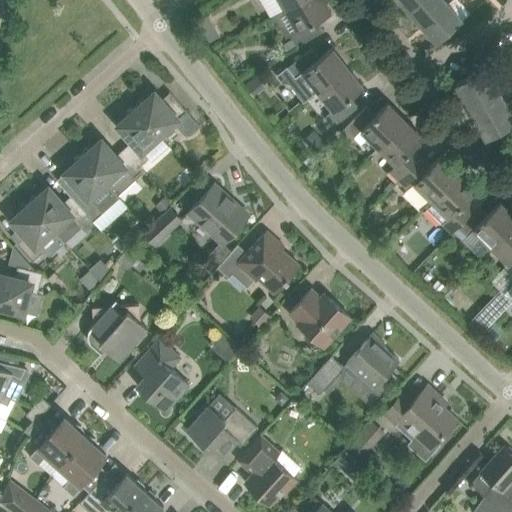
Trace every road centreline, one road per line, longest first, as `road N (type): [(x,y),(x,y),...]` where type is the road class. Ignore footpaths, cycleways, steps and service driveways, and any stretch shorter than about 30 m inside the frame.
road 1 (residential): [(508,392),(397,313),(261,180),(150,38)]
road 2 (residential): [(227,511),(39,341),(0,328)]
road 3 (residential): [(371,0),(414,56),(466,151),(511,183)]
road 4 (residential): [(6,167),(150,38)]
road 5 (residential): [(508,392),(408,511)]
